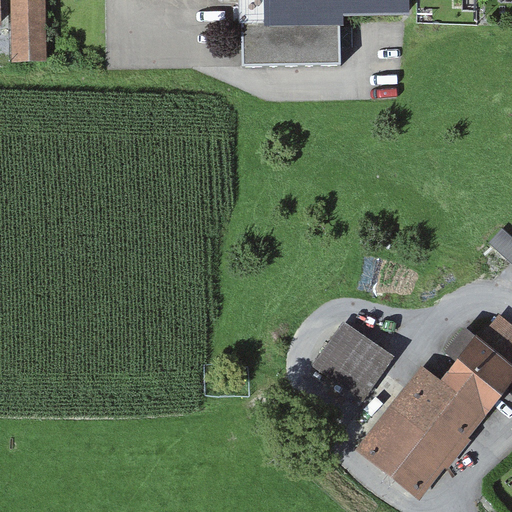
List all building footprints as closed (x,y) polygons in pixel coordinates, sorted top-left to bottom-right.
[(42,0),(9,1),(11,67),(44,66),(42,0)] [(400,0),(260,0),(239,1),(242,71),(329,68),(328,25),(402,22),(400,0)] [(511,232),(504,226),(489,242),(511,262),(511,232)] [(511,332),(500,322),(479,348),(511,374),(511,332)] [(469,328),(430,372),(441,382),(480,338),(469,328)] [(391,364),(343,329),(312,371),(360,406),(391,364)] [(418,503),(511,389),(511,374),(479,348),(475,344),(440,386),(423,371),(356,451),(418,503)]
